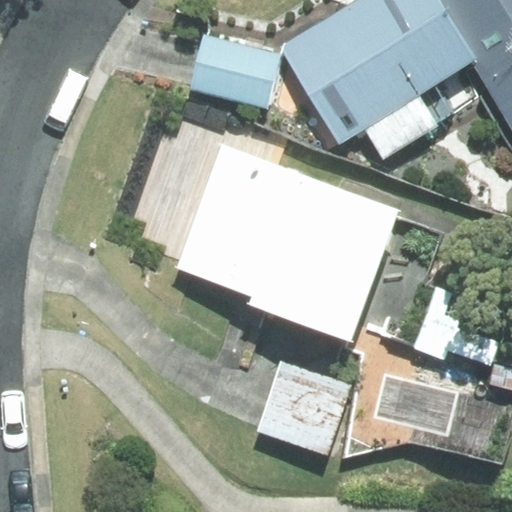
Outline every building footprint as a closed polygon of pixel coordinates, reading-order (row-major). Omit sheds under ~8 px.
[(511,0),(361,0),(277,48),(335,149),(362,133),(380,165),(436,133),(418,102),(474,71),(511,138),(511,0)] [(280,58),(203,40),(190,97),(267,114),(280,58)] [(396,220),(351,204),(222,153),(172,275),(247,305),(243,314),(299,336),(350,353),(396,220)] [(433,289),(412,352),(364,336),(347,457),(405,443),(499,474),(511,436),(511,386),(489,379),(501,344),(459,330),(469,301),(433,289)] [(280,364),(255,437),(326,462),(351,389),(280,364)]
